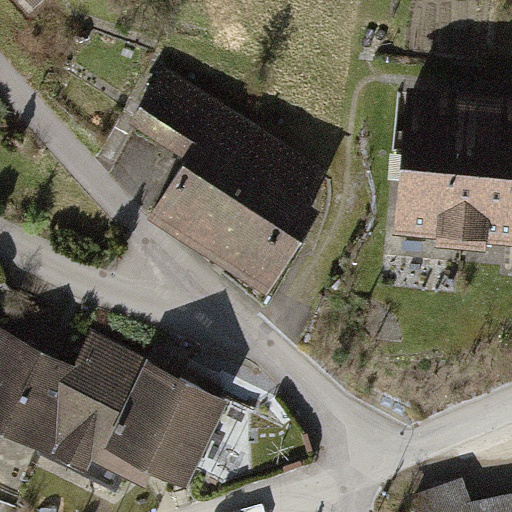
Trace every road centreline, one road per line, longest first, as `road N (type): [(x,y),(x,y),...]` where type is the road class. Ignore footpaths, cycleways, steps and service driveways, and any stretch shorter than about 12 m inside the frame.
road 1 (unclassified): [(0,72),(211,286)]
road 2 (residential): [(351,474),(320,403),(211,286)]
road 3 (residential): [(211,286),(179,308),(154,309),(0,241)]
road 4 (unclassified): [(351,474),(511,407)]
road 5 (residential): [(351,474),(237,511)]
